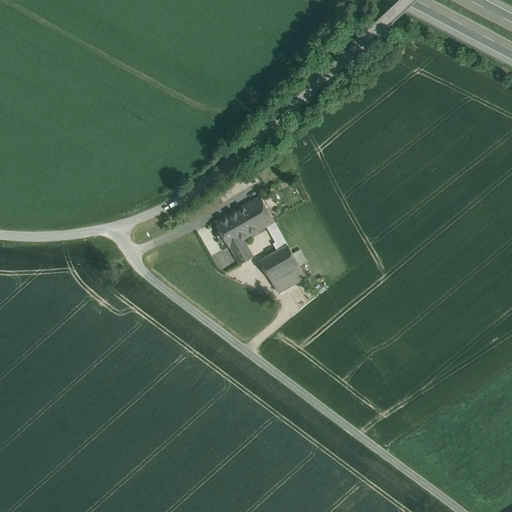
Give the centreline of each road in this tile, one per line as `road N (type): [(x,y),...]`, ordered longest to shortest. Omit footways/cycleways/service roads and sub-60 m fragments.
road 1 (unclassified): [(463,511),(158,285),(131,255)]
road 2 (tertiary): [(409,0),(213,178),(114,227)]
road 3 (residential): [(131,255),(258,188)]
